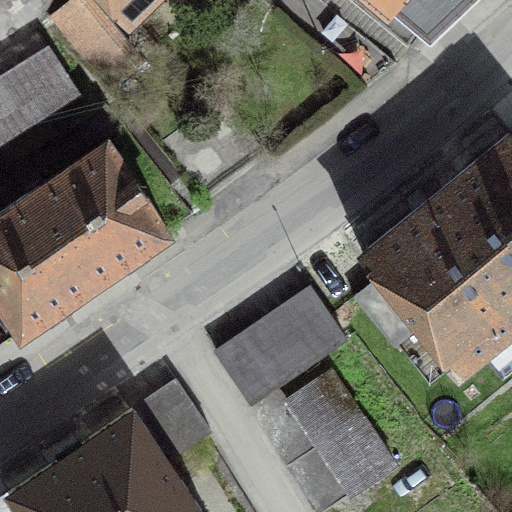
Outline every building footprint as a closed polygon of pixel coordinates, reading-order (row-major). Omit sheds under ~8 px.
[(125,0),(154,26),(178,0),(125,0)] [(58,47),(0,84),(0,153),(90,95),(58,47)] [(0,217),(0,266),(42,332),(200,230),(135,130),(0,217)] [(511,141),(386,249),(494,373),(511,357),(511,141)] [(221,351),(257,405),(352,343),(316,289),(221,351)] [(296,403),(329,453),(370,422),(383,418),(353,369),(296,403)] [(30,498),(39,511),(229,511),(159,410),(30,498)] [(329,453),(361,496),(402,465),(370,422),(329,453)]
